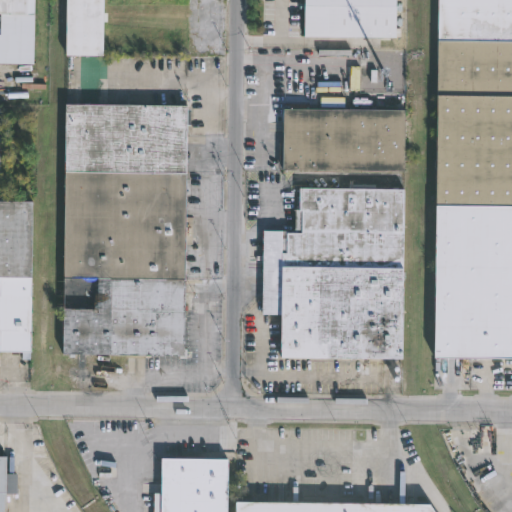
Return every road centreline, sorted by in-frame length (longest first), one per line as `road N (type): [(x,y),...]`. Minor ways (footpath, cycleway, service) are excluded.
road 1 (residential): [(511,411),(0,404)]
road 2 (residential): [(234,405),(236,0)]
